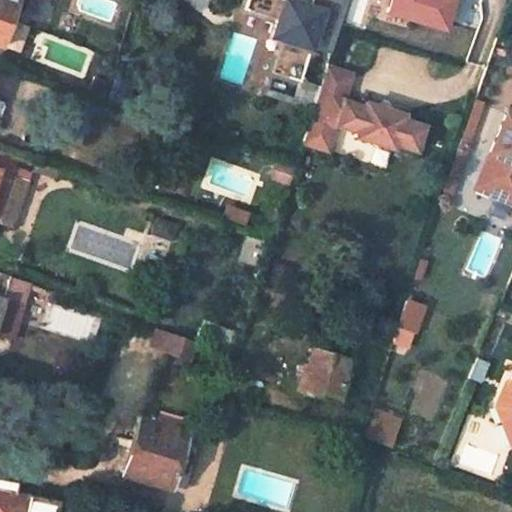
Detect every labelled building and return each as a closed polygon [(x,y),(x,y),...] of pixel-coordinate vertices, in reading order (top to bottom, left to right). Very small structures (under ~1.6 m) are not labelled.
[(0,0),(0,30),(10,0),(0,0)] [(326,6),(307,0),(279,0),(268,35),(313,48),(326,6)] [(386,0),(384,10),(447,29),(455,0),(386,0)] [(373,81),(351,74),(343,97),(365,105),(366,100),(373,81)] [(365,105),(343,97),(334,122),(356,130),(354,134),(392,148),(393,143),(414,150),(423,125),(402,118),(404,113),(366,100),(365,105)] [(511,119),(502,116),(477,172),(489,177),(482,194),(511,206),(511,119)] [(0,148),(0,205),(5,192),(21,198),(34,160),(0,148)] [(276,159),(273,169),(290,174),(293,165),(276,159)] [(482,194),(489,177),(477,172),(470,189),(482,194)] [(232,211),(223,208),(218,222),(228,225),(232,211)] [(242,214),(232,211),(228,225),(237,229),(242,214)] [(154,216),(147,235),(172,243),(178,223),(154,216)] [(245,232),(231,277),(255,286),(257,280),(269,240),(245,232)] [(289,289),(290,264),(269,264),(269,289),(289,289)] [(0,279),(0,334),(9,338),(20,301),(1,296),(5,281),(0,279)] [(424,306),(403,301),(398,325),(393,326),(389,342),(406,348),(410,333),(415,335),(424,306)] [(153,328),(148,345),(174,354),(180,338),(153,328)] [(180,338),(174,354),(190,360),(195,343),(180,338)] [(302,365),(296,386),(338,398),(348,360),(311,349),(306,366),(302,365)] [(504,380),(493,405),(505,410),(500,422),(508,445),(511,444),(511,372),(508,382),(504,380)] [(398,420),(373,409),(362,436),(387,446),(398,420)] [(137,419),(121,471),(168,486),(184,433),(137,419)] [(0,479),(0,511),(49,511),(56,491),(0,479)]
